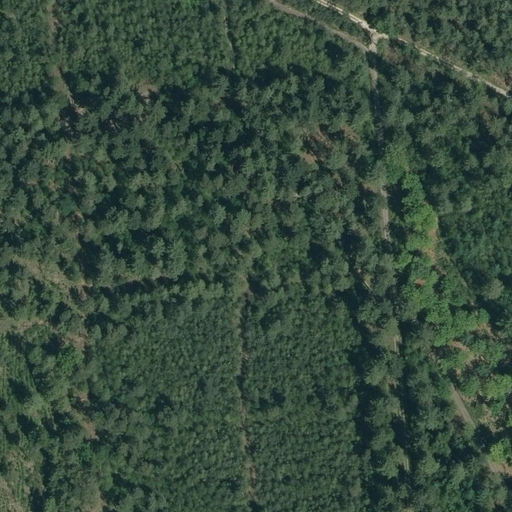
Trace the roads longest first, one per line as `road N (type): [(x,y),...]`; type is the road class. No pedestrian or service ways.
road 1 (track): [(389,279),(273,172),(255,109),(235,78),(239,49),(226,0)]
road 2 (track): [(511,506),(389,279)]
road 3 (track): [(389,279),(407,511)]
road 4 (track): [(371,50),(389,279)]
road 5 (track): [(317,0),(511,96)]
